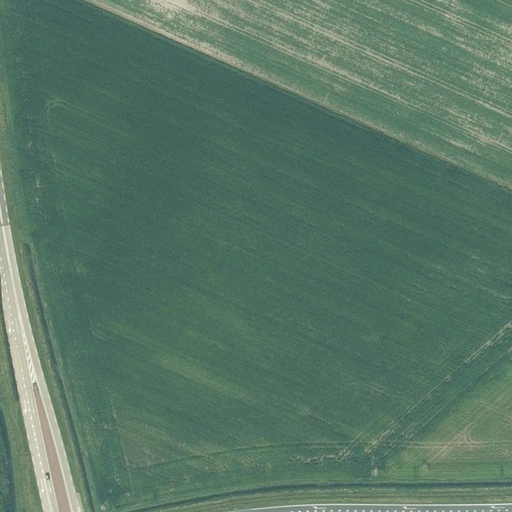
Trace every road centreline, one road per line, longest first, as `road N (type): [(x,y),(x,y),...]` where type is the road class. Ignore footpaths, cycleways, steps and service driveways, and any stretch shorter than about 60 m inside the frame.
road 1 (primary): [(75,511),(6,250)]
road 2 (primary): [(6,250),(54,511)]
